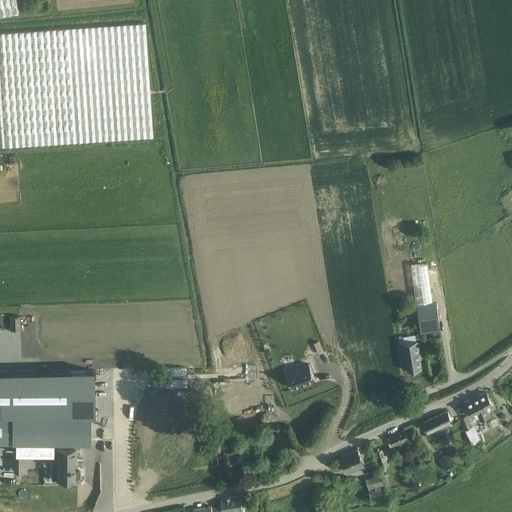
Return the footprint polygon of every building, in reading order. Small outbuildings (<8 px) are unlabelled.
[(0,0),(0,16),(18,13),(16,0),(0,0)] [(0,146),(153,137),(145,23),(0,32),(0,146)] [(405,254),(405,237),(392,238),(392,254),(405,254)] [(420,324),(439,321),(437,310),(418,313),(420,324)] [(20,330),(20,316),(9,317),(10,331),(20,330)] [(417,342),(404,344),(408,371),(421,369),(417,342)] [(309,364),(287,372),(293,388),(301,385),(302,385),(307,383),(315,379),(309,364)] [(93,370),(0,372),(0,414),(90,415),(94,415),(93,370)] [(490,413),(487,409),(493,406),(486,392),(466,403),(473,417),(479,413),(481,418),(490,413)] [(424,422),(427,430),(451,419),(447,412),(424,422)] [(0,414),(0,439),(15,440),(16,453),(52,453),(52,449),(54,449),(55,440),(90,440),(90,415),(0,414)] [(469,416),(459,420),(464,431),(473,427),(469,416)] [(405,429),(386,438),(390,446),(409,438),(405,429)] [(341,456),(348,471),(364,463),(357,448),(341,456)] [(54,449),(52,449),(52,453),(52,478),(57,478),(57,480),(75,480),(75,478),(78,478),(80,476),(80,469),(78,467),(75,467),(75,450),(54,449)] [(223,452),(227,477),(237,475),(236,464),(239,464),(238,460),(235,460),(234,451),(223,452)] [(382,467),(386,466),(381,451),(377,453),(382,467)] [(29,455),(15,455),(15,471),(29,472),(29,455)] [(365,478),(371,500),(387,496),(380,474),(365,478)] [(194,509),(194,511),(230,511),(242,510),(241,496),(222,499),(222,505),(212,506),(211,505),(194,509)]
